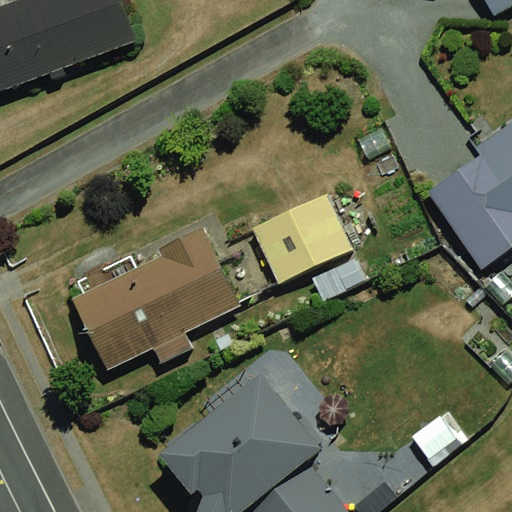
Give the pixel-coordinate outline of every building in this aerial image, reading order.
[(123,0),(31,0),(0,11),(0,97),(142,49),(123,0)] [(511,0),(474,0),(483,19),(511,3),(511,0)] [(511,124),(427,178),(492,281),(511,269),(511,124)] [(326,192),(254,229),(287,293),(359,256),(326,192)] [(216,215),(64,275),(99,363),(253,298),(216,215)] [(511,327),(493,309),(461,341),(498,377),(511,363),(511,327)] [(275,377),(156,456),(197,511),(343,511),(306,469),(332,449),(275,377)] [(449,406),(411,438),(440,472),(478,440),(449,406)]
